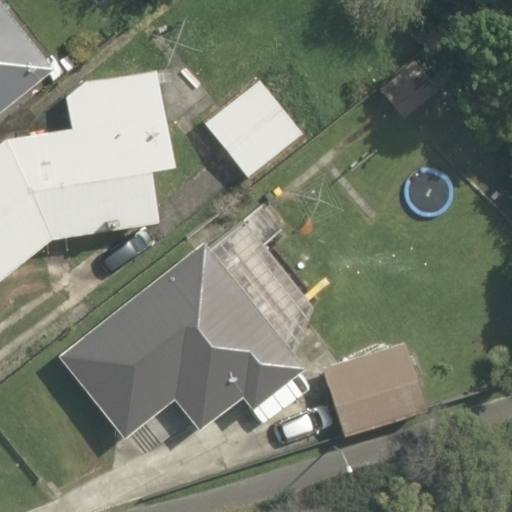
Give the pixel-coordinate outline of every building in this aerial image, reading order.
[(0,85),(40,50),(0,3),(0,85)] [(165,154),(158,62),(57,75),(62,116),(3,123),(0,125),(0,259),(42,227),(149,208),(145,156),(165,154)] [(303,128),(257,70),(197,118),(242,176),(303,128)] [(293,354),(183,232),(54,349),(125,428),(172,386),(198,415),(232,384),(244,398),(293,354)] [(388,323),(308,355),(338,428),(418,396),(388,323)]
